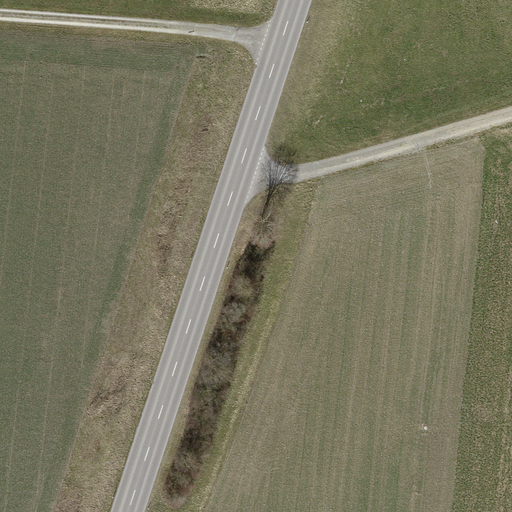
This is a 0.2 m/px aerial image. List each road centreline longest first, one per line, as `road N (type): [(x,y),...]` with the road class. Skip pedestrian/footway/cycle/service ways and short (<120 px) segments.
road 1 (secondary): [(297,0),(130,511)]
road 2 (track): [(0,15),(197,28),(283,43)]
road 3 (track): [(511,113),(306,172),(242,169)]
